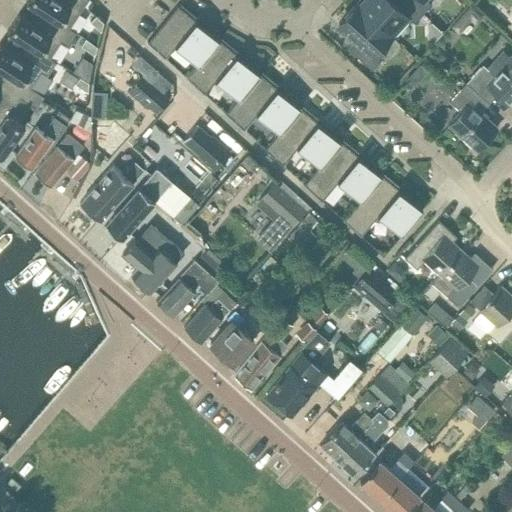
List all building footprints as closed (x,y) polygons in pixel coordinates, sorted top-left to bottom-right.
[(68,29),(69,27),(87,0),(27,0),(26,1),(45,14),(68,29)] [(359,0),(356,4),(388,34),(393,38),(410,19),(415,23),(423,13),(408,0),(401,0),(397,5),(391,0),(359,0)] [(408,0),(423,13),(432,4),(427,0),(408,0)] [(178,4),(147,41),(158,51),(166,57),(177,45),(198,63),(222,37),(220,39),(209,31),(207,33),(179,9),(182,4),(181,3),(179,5),(178,4)] [(372,52),(388,34),(356,4),(339,23),(362,44),(353,53),(372,70),(381,60),(372,52)] [(49,59),(50,57),(60,41),(66,45),(76,31),(69,27),(68,29),(45,14),(38,25),(19,13),(7,31),(25,43),(49,59)] [(101,31),(103,21),(96,15),(90,21),(101,31)] [(186,76),(205,93),(219,77),(240,96),(263,71),(262,70),(260,73),(250,64),(248,66),(219,42),(223,38),(222,37),(198,63),(186,76)] [(97,45),(86,38),(81,45),(95,54),(97,45)] [(23,99),(31,87),(41,71),(47,75),(56,61),(50,57),(49,59),(25,43),(18,54),(0,42),(0,69),(4,72),(0,78),(0,84),(20,97),(23,99)] [(483,64),(466,82),(485,100),(493,91),(508,105),(511,100),(511,56),(511,55),(494,74),(483,64)] [(83,57),(73,72),(80,76),(89,82),(92,63),(83,57)] [(66,69),(60,78),(72,86),(78,77),(66,69)] [(225,112),(244,128),(259,112),(279,131),(303,105),(303,104),(301,107),(290,98),(289,100),(260,76),(264,71),(263,71),(240,96),(225,112)] [(144,72),(128,91),(149,109),(151,106),(157,112),(171,95),(166,90),(173,83),(161,72),(154,80),(144,72)] [(75,84),(87,92),(89,82),(80,76),(75,84)] [(485,100),(466,82),(449,101),(461,111),(448,125),(477,150),(498,127),(477,109),(485,100)] [(0,106),(9,113),(20,97),(0,84),(0,106)] [(27,93),(23,99),(35,107),(39,101),(43,95),(42,94),(31,87),(27,93)] [(265,147),(283,164),(298,148),(318,167),(344,139),(343,138),(341,141),(331,132),(329,134),(300,110),(304,105),(303,105),(279,131),(265,147)] [(0,106),(0,154),(2,156),(25,124),(9,113),(0,106)] [(69,120),(91,131),(90,115),(75,110),(69,120)] [(36,125),(15,156),(31,167),(41,154),(44,157),(55,141),(66,124),(70,119),(58,111),(55,117),(53,116),(44,131),(36,125)] [(196,124),(184,138),(202,154),(200,156),(214,169),(229,152),(196,124)] [(34,172),(50,185),(63,170),(72,159),(84,145),(67,131),(62,137),(46,158),(34,172)] [(337,183),(357,202),(385,172),(384,172),(382,174),(371,166),(370,168),(341,144),(345,139),(344,139),(318,167),(304,183),(322,199),(337,183)] [(67,172),(76,179),(87,164),(87,161),(80,156),(67,172)] [(85,206),(83,208),(93,217),(95,215),(100,219),(144,168),(134,159),(123,171),(113,163),(80,202),(85,206)] [(118,209),(105,224),(121,238),(134,223),(154,200),(172,180),(156,166),(141,184),(131,195),(118,209)] [(343,218),(361,235),(376,219),(397,238),(423,208),(412,199),(410,202),(381,177),(385,173),(385,172),(357,202),(343,218)] [(274,183),(257,202),(277,219),(258,241),(269,251),(305,211),(274,183)] [(189,197),(172,216),(180,222),(198,201),(191,195),(189,197)] [(295,231),(304,238),(318,221),(309,214),(295,231)] [(425,259),(439,273),(461,249),(452,241),(454,239),(453,233),(438,219),(404,257),(417,268),(425,259)] [(136,236),(122,252),(138,266),(132,273),(151,290),(176,261),(175,260),(183,251),(150,222),(137,237),(136,236)] [(349,241),(339,252),(355,267),(352,270),(358,276),(371,261),(349,241)] [(208,248),(197,260),(213,275),(224,262),(208,248)] [(439,273),(432,281),(446,295),(459,306),(479,283),(493,268),(478,255),(471,255),(469,257),(461,249),(439,273)] [(169,285),(156,300),(156,301),(173,315),(186,300),(195,291),(191,287),(196,281),(208,291),(201,300),(201,301),(214,286),(234,304),(238,300),(217,281),(218,279),(213,275),(197,260),(194,257),(188,264),(169,285)] [(368,271),(356,285),(386,311),(387,310),(396,317),(406,305),(398,298),(368,271)] [(486,331),(499,343),(511,328),(511,291),(511,292),(510,294),(500,285),(493,293),(484,285),(470,300),(494,322),(486,331)] [(214,286),(201,301),(205,304),(197,312),(184,327),(200,342),(223,315),(234,304),(214,286)] [(295,333),(303,340),(338,301),(331,295),(320,307),(319,306),(295,333)] [(224,327),(210,342),(233,362),(246,347),(253,339),(237,325),(250,311),(240,302),(227,316),(230,320),(224,327)] [(400,324),(377,352),(389,362),(412,335),(428,316),(415,306),(400,324)] [(234,375),(250,388),(263,373),(278,353),(280,355),(288,345),(282,340),(294,324),(282,315),(247,359),(234,375)] [(438,325),(428,334),(437,344),(447,335),(438,325)] [(429,359),(446,375),(466,353),(449,337),(429,359)] [(275,382),(267,392),(291,413),(304,398),(318,381),(326,387),(334,378),(326,371),(314,361),(302,351),(290,365),(278,379),(277,378),(274,381),(275,382)] [(389,364),(366,389),(367,390),(386,407),(409,381),(408,380),(410,377),(423,363),(415,355),(399,373),(389,364)] [(326,387),(325,388),(337,397),(361,368),(349,359),(334,378),(326,387)] [(464,371),(472,379),(480,371),(471,363),(464,371)] [(409,381),(386,407),(388,406),(396,413),(402,408),(401,398),(398,395),(409,382),(409,381)] [(511,390),(502,402),(511,411),(511,390)] [(475,408),(487,419),(495,409),(483,398),(475,408)] [(320,444),(337,460),(381,412),(378,409),(370,417),(364,411),(349,427),(341,420),(320,444)] [(381,412),(337,460),(353,475),(375,451),(367,444),(382,428),(387,423),(387,418),(381,412)] [(511,442),(502,454),(511,462),(511,442)] [(381,499),(399,477),(425,448),(419,443),(415,447),(410,444),(389,468),(378,459),(360,480),(381,499)] [(399,477),(381,499),(395,511),(405,511),(420,496),(399,477)] [(411,511),(448,511),(459,500),(467,491),(463,487),(455,497),(448,490),(433,507),(423,498),(411,511)] [(459,500),(448,511),(466,511),(469,509),(459,500)]
